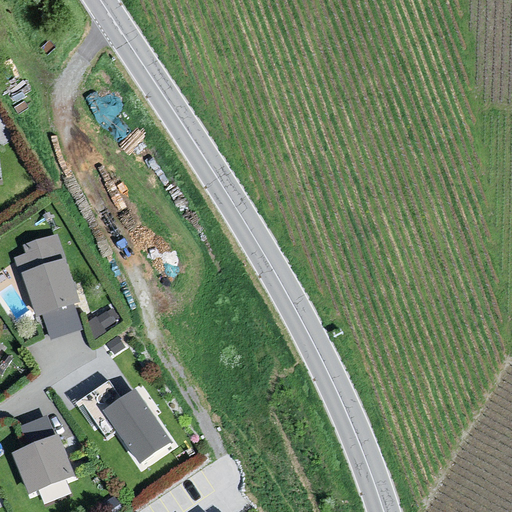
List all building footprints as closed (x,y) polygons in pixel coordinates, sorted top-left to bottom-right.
[(59,236),(24,247),(27,255),(15,259),(21,278),(24,277),(37,319),(43,317),(76,307),(82,305),(59,236)] [(76,307),(43,317),(51,341),(84,330),(76,307)] [(97,317),(88,324),(95,341),(107,332),(105,330),(120,319),(112,310),(108,313),(107,312),(98,319),(97,317)] [(119,338),(108,345),(115,355),(126,348),(119,338)] [(137,393),(106,414),(142,466),(172,445),(137,393)] [(29,449),(56,438),(47,417),(20,428),(29,449)] [(29,449),(13,455),(30,496),(76,478),(59,437),(56,438),(29,449)] [(119,505),(114,497),(105,503),(110,511),(119,505)]
